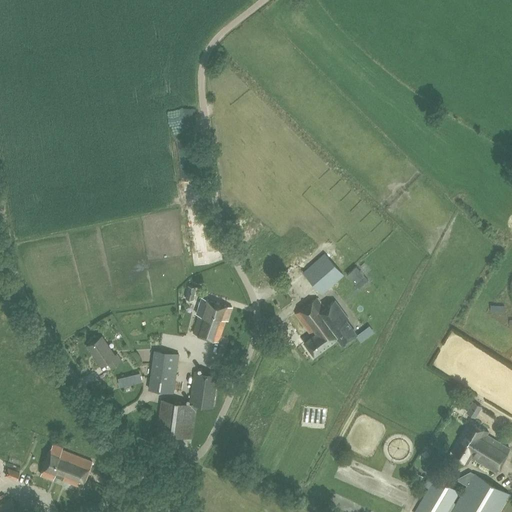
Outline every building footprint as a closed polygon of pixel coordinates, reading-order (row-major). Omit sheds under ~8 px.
[(266,169),(264,124),(250,125),(253,170),(266,169)] [(236,142),(227,142),(227,151),(237,151),(236,142)] [(240,163),(228,164),(230,180),(241,179),(240,163)] [(256,197),(257,211),(267,210),(265,196),(256,197)] [(275,215),(300,255),(320,243),(295,203),(275,215)] [(273,236),(274,252),(263,253),(263,258),(290,256),(290,253),(291,253),(289,232),(267,234),(268,237),(273,236)] [(351,259),(339,246),(330,254),(342,267),(351,259)] [(338,280),(344,274),(325,253),(303,272),(322,294),(331,285),(334,288),(341,283),(338,280)] [(194,300),(197,286),(188,285),(186,298),(194,300)] [(228,319),(233,306),(203,296),(197,313),(199,314),(193,332),(219,341),(226,319),(228,319)] [(344,344),(357,334),(346,320),(348,318),(335,301),(325,308),(317,297),(296,313),(313,336),(305,342),(315,354),(338,337),(344,344)] [(112,367),(122,360),(118,353),(116,355),(102,335),(88,345),(101,364),(107,360),(112,367)] [(269,368),(285,380),(298,363),(282,351),(269,368)] [(195,371),(190,403),(197,404),(214,406),(218,374),(195,371)] [(141,381),(139,373),(118,378),(120,386),(141,381)] [(266,374),(255,411),(275,417),(287,380),(266,374)] [(150,376),(148,388),(172,392),(174,380),(150,376)] [(162,399),(157,432),(160,432),(193,437),(197,404),(190,403),(164,400),(162,399)] [(482,406),(473,401),(467,412),(476,417),(482,406)] [(497,471),(510,448),(487,435),(489,431),(473,422),(454,455),(468,463),(471,459),(475,461),(476,459),(497,471)] [(83,487),(92,461),(62,450),(63,447),(53,443),(41,474),(54,479),(55,477),(83,487)] [(5,476),(17,480),(20,471),(8,467),(5,476)] [(498,511),(510,493),(475,473),(458,502),(454,500),(446,511),(498,511)] [(436,477),(415,511),(446,511),(454,500),(459,491),(436,477)] [(0,511),(20,511),(11,497),(0,504),(0,511)]
